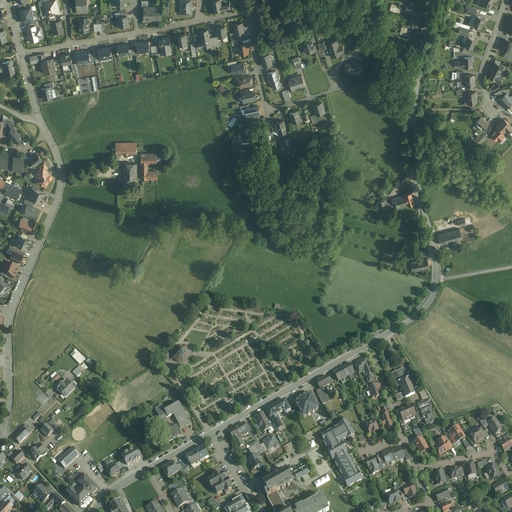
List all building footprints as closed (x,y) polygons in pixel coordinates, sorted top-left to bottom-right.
[(45,2),(44,3),(47,16),(59,13),(55,0),(52,1),(45,2)] [(85,0),(77,0),(78,10),(86,10),(85,0)] [(191,0),(185,0),(185,2),(181,2),(181,14),(191,14),(191,0)] [(220,0),(217,0),(211,1),(214,12),(230,9),(229,4),(221,6),(220,0)] [(482,0),(480,4),(489,9),(494,0),(482,0)] [(410,4),(407,3),(405,11),(414,13),(415,6),(412,6),(413,3),(411,3),(410,4)] [(20,9),(19,9),(21,14),(22,17),(21,17),(23,22),(34,20),(31,6),(20,9)] [(153,21),(153,7),(148,7),(144,7),(144,20),(148,20),(148,21),(153,21)] [(162,7),(153,7),(153,21),(158,21),(158,20),(162,20),(162,7)] [(120,17),(119,17),(120,24),(120,27),(128,26),(127,16),(120,17)] [(484,20),(477,17),(473,26),(481,29),(484,20)] [(84,22),(79,23),(80,32),(89,31),(88,18),(84,18),(84,22)] [(61,20),(56,22),(52,23),(55,33),(54,33),(55,34),(57,34),(57,33),(64,32),(61,20)] [(427,23),(419,20),(416,29),(424,32),(427,23)] [(242,23),(233,25),(235,33),(235,36),(244,34),(242,28),(243,28),(242,23)] [(36,26),(35,26),(30,27),(27,27),(31,40),(38,39),(38,35),(42,35),(40,29),(36,30),(36,26)] [(225,27),(217,28),(218,37),(223,36),(224,41),(228,40),(227,36),(225,27)] [(469,30),(460,27),(458,34),(466,37),(469,30)] [(208,30),(200,32),(201,36),(200,36),(201,41),(197,41),(198,48),(211,46),(210,39),(208,30)] [(186,34),(177,36),(179,46),(180,46),(180,49),(187,48),(186,45),(187,45),(186,34)] [(169,37),(159,39),(161,55),(172,53),(170,42),(170,41),(170,42),(169,37)] [(476,41),(468,38),(465,47),(472,50),(476,41)] [(511,42),(505,40),(502,49),(509,52),(511,47),(511,42)] [(149,41),(140,43),(140,42),(137,42),(137,48),(138,53),(139,53),(150,51),(149,41)] [(307,43),(304,44),(304,46),(305,50),(305,49),(307,53),(314,51),(313,47),(312,43),(311,41),(307,43)] [(324,41),(318,43),(320,51),(327,49),(324,41)] [(336,41),(327,44),(328,48),(329,48),(332,57),(341,54),(344,53),(342,48),(339,49),(336,41)] [(125,44),(117,46),(118,50),(118,55),(119,55),(119,53),(123,53),(123,55),(130,54),(129,50),(128,44),(128,46),(126,46),(125,44)] [(247,44),(238,46),(240,55),(248,54),(247,44)] [(111,47),(99,49),(100,55),(100,59),(112,57),(111,47)] [(88,51),(85,52),(84,51),(76,53),(78,65),(79,65),(78,63),(82,62),(82,63),(90,62),(89,54),(89,50),(88,51)] [(45,54),(32,57),(33,63),(43,61),(46,60),(45,54)] [(70,54),(61,55),(62,64),(63,65),(68,64),(68,63),(71,62),(72,64),(72,63),(70,54)] [(270,54),(260,57),(263,67),(273,64),(270,54)] [(472,58),(464,58),(464,63),(458,63),(458,68),(472,68),(472,58)] [(46,60),(43,61),(45,73),(56,71),(55,66),(61,65),(60,60),(54,61),(53,59),(46,60)] [(361,59),(345,65),(348,73),(364,68),(361,59)] [(12,60),(0,63),(0,64),(0,66),(3,66),(3,67),(0,67),(0,71),(4,70),(6,76),(16,74),(12,60)] [(237,64),(231,65),(232,65),(233,74),(243,71),(245,71),(243,63),(237,64)] [(500,65),(495,63),(491,73),(489,77),(490,78),(500,83),(504,74),(504,73),(502,72),(504,68),(500,65)] [(281,85),(276,72),(269,74),(273,88),(281,85)] [(457,73),(454,73),(454,75),(452,75),(452,80),(454,80),(454,79),(462,80),(462,72),(457,72),(457,73)] [(302,75),(288,80),(292,90),(297,88),(304,85),(305,86),(305,85),(302,75)] [(251,76),(238,79),(239,79),(239,83),(241,83),(242,87),(253,85),(251,76)] [(474,76),(465,76),(466,82),(460,82),(460,86),(466,86),(474,86),(474,76)] [(45,88),(41,89),(44,100),(53,98),(52,93),(55,93),(54,89),(51,89),(51,87),(45,88)] [(288,90),(282,92),(285,100),(291,98),(288,90)] [(248,92),(242,93),(242,94),(243,102),(246,101),(247,102),(249,101),(255,100),(255,96),(256,96),(255,93),(254,94),(253,91),(248,92)] [(475,93),(467,94),(468,100),(465,100),(465,106),(473,105),(473,104),(477,103),(475,93)] [(510,97),(507,94),(499,101),(506,108),(511,103),(511,95),(511,96),(510,97)] [(322,103),(313,105),(312,106),(313,111),(315,110),(316,114),(317,116),(317,115),(325,113),(322,103)] [(250,107),(245,108),(245,109),(246,114),(244,114),(247,119),(250,118),(251,117),(260,115),(258,106),(250,107)] [(301,120),(298,111),(290,113),(293,123),(301,120)] [(316,114),(310,116),(313,124),(319,122),(317,115),(317,116),(316,114)] [(488,124),(481,118),(475,123),(476,124),(479,127),(476,131),(479,134),(483,130),(482,130),(483,130),(488,124)] [(511,127),(503,119),(496,127),(502,133),(505,130),(506,131),(506,130),(508,132),(511,136),(511,135),(511,127)] [(284,120),(270,125),(272,130),(276,128),(277,132),(286,129),(284,120)] [(10,129),(9,130),(9,132),(8,139),(12,139),(14,142),(17,142),(19,141),(22,139),(13,127),(10,129)] [(483,130),(479,134),(477,136),(478,136),(474,141),(479,146),(483,142),(485,142),(488,135),(484,131),(483,130),(482,130),(483,130)] [(294,156),(289,136),(280,139),(285,158),(294,156)] [(250,142),(240,142),(240,138),(232,138),(232,149),(241,149),(243,149),(244,149),(244,153),(250,153),(250,142)] [(116,155),(137,154),(137,143),(116,143),(116,155)] [(500,159),(491,152),(489,154),(498,161),(500,159)] [(41,160),(35,153),(29,158),(29,162),(30,164),(33,167),(41,160)] [(157,154),(141,154),(142,179),(157,179),(157,171),(147,171),(147,164),(157,164),(157,154)] [(137,163),(124,163),(124,181),(137,181),(137,163)] [(45,170),(43,167),(40,169),(35,173),(39,179),(37,183),(45,186),(48,181),(49,181),(50,180),(51,179),(51,178),(51,177),(51,176),(50,175),(49,175),(45,170)] [(2,193),(9,196),(14,186),(7,183),(2,193)] [(9,196),(16,200),(21,189),(14,186),(9,196)] [(37,191),(32,189),(30,193),(43,199),(45,194),(37,191)] [(43,199),(30,193),(28,198),(41,203),(43,199)] [(405,195),(395,198),(397,204),(398,208),(408,205),(414,203),(411,193),(405,194),(405,195)] [(386,208),(384,200),(373,204),(376,212),(386,208)] [(3,205),(0,203),(0,212),(4,215),(8,207),(4,205),(3,205)] [(31,207),(27,205),(23,213),(34,218),(38,210),(31,207)] [(32,223),(21,219),(19,224),(22,225),(21,229),(28,233),(32,223)] [(460,231),(438,236),(440,246),(462,241),(460,231)] [(20,236),(18,235),(16,239),(29,245),(31,240),(26,238),(20,236)] [(29,245),(16,239),(14,244),(27,250),(29,245)] [(17,252),(13,250),(12,252),(8,251),(6,255),(12,257),(11,260),(20,264),(24,255),(17,252)] [(418,260),(413,261),(415,270),(429,267),(427,258),(418,260)] [(11,266),(5,264),(3,268),(16,274),(18,269),(11,266)] [(16,274),(3,268),(1,273),(7,275),(14,278),(16,274)] [(189,352),(186,347),(179,347),(175,353),(177,356),(175,357),(178,360),(182,361),(187,360),(190,357),(191,352),(189,352)] [(76,350),(71,356),(75,360),(80,355),(76,350)] [(85,359),(80,355),(75,360),(80,365),(85,359)] [(366,359),(357,363),(358,366),(355,367),(358,374),(361,373),(362,372),(364,376),(365,375),(366,377),(367,377),(368,379),(372,377),(373,377),(366,359)] [(350,363),(342,368),(346,378),(349,376),(350,380),(354,378),(352,374),(354,373),(350,364),(350,363)] [(82,373),(78,368),(73,373),(78,378),(82,373)] [(342,368),(334,373),(338,382),(341,381),(343,384),(346,382),(344,379),(346,378),(342,368)] [(402,369),(391,374),(396,384),(399,383),(399,382),(407,379),(402,369)] [(60,378),(55,373),(52,376),(57,381),(60,378)] [(327,376),(316,382),(320,390),(324,388),(325,387),(327,391),(333,388),(327,376)] [(407,379),(399,382),(399,383),(403,393),(406,398),(415,394),(408,378),(407,379)] [(75,387),(67,379),(63,383),(62,383),(59,386),(60,386),(57,390),(65,398),(75,388),(76,387),(75,386),(75,387)] [(369,383),(365,385),(368,390),(369,389),(372,388),(372,387),(377,385),(374,381),(369,383)] [(377,385),(372,387),(372,388),(369,389),(373,398),(376,397),(376,398),(381,396),(377,385)] [(324,388),(320,390),(316,392),(323,405),(330,402),(324,388)] [(428,399),(424,390),(419,393),(422,401),(428,399)] [(403,393),(395,396),(397,402),(406,398),(403,393)] [(307,394),(297,400),(298,401),(295,403),(303,417),(306,415),(307,416),(316,412),(315,410),(319,408),(311,394),(308,396),(307,394)] [(285,400),(276,405),(280,413),(285,410),(286,412),(291,410),(285,400)] [(420,403),(417,404),(420,410),(420,409),(422,414),(431,410),(429,405),(427,400),(423,402),(420,403)] [(165,410),(162,405),(155,409),(160,418),(155,421),(154,419),(148,422),(153,431),(163,426),(166,433),(163,434),(168,443),(182,436),(177,427),(172,430),(166,419),(174,415),(181,428),(189,424),(178,403),(165,410)] [(276,405),(266,411),(270,418),(277,415),(279,419),(282,418),(280,413),(276,405)] [(415,414),(411,405),(405,408),(410,419),(416,417),(416,416),(415,414)] [(405,408),(399,411),(402,419),(403,422),(404,422),(410,419),(405,408)] [(431,410),(422,414),(424,419),(426,424),(429,423),(430,423),(434,421),(431,415),(429,411),(431,410)] [(39,412),(33,419),(35,421),(41,414),(39,412)] [(272,428),(263,413),(255,417),(263,432),(272,428)] [(279,419),(277,415),(270,418),(274,425),(277,430),(278,430),(283,427),(279,419)] [(384,417),(382,418),(383,421),(381,422),(383,426),(385,425),(386,429),(393,426),(388,415),(384,417)] [(53,419),(48,424),(54,429),(57,427),(56,425),(57,424),(53,419)] [(502,430),(495,419),(488,423),(488,424),(495,435),(502,430)] [(484,421),(480,423),(484,429),(489,426),(488,424),(488,423),(486,420),(484,421)] [(340,426),(339,427),(338,426),(334,428),(335,429),(331,431),(331,430),(327,433),(324,435),(321,437),(325,443),(324,443),(326,448),(327,447),(328,450),(327,451),(333,461),(334,460),(336,464),(335,464),(338,468),(340,471),(339,471),(342,475),(345,480),(344,481),(347,488),(349,487),(350,487),(354,485),(353,485),(357,483),(361,481),(363,480),(359,472),(357,473),(355,468),(353,464),(352,464),(351,461),(349,456),(348,457),(340,442),(341,442),(342,442),(346,440),(346,439),(347,439),(348,440),(355,436),(354,434),(352,430),(351,430),(350,427),(350,426),(348,422),(347,423),(346,421),(339,425),(340,426)] [(373,421),(366,424),(370,434),(378,431),(375,424),(374,421),(373,421)] [(244,423),(229,432),(233,439),(234,439),(238,448),(244,446),(240,438),(244,436),(244,435),(249,432),(244,423)] [(26,425),(13,438),(19,444),(34,430),(32,427),(30,429),(26,425)] [(47,425),(41,431),(48,438),(54,431),(47,425)] [(277,430),(274,425),(271,426),(276,434),(279,432),(278,430),(277,430)] [(464,438),(458,427),(450,432),(452,436),(450,437),(452,441),(454,440),(456,443),(464,438)] [(483,433),(479,427),(474,430),(481,441),(485,438),(486,438),(483,433)] [(420,429),(413,431),(418,439),(421,438),(425,436),(420,429)] [(474,430),(469,434),(472,438),(476,444),(481,441),(474,430)] [(273,436),(263,442),(264,443),(267,449),(273,445),(275,449),(279,447),(273,436)] [(421,438),(418,439),(414,442),(420,452),(427,448),(425,444),(425,443),(424,442),(423,442),(421,438)] [(446,443),(443,438),(437,442),(440,446),(436,449),(440,455),(449,449),(446,444),(445,443),(446,443)] [(505,442),(500,445),(504,452),(511,447),(511,444),(509,440),(505,442)] [(260,446),(258,441),(253,444),(254,446),(255,446),(257,450),(256,451),(259,454),(263,452),(260,446)] [(267,449),(264,443),(260,446),(263,452),(264,453),(268,450),(267,449)] [(291,443),(284,447),(287,452),(294,448),(291,443)] [(41,446),(36,450),(31,455),(37,462),(47,454),(41,446)] [(73,448),(58,461),(64,468),(79,455),(73,448)] [(203,448),(195,453),(200,462),(208,457),(203,448)] [(400,448),(391,452),(395,461),(395,462),(405,458),(400,448)] [(135,449),(125,456),(126,458),(130,464),(136,461),(140,458),(136,452),(135,449)] [(18,453),(11,458),(16,464),(24,457),(18,450),(17,451),(18,453)] [(390,451),(382,454),(383,455),(385,461),(386,464),(395,461),(391,452),(390,451)] [(195,453),(187,457),(192,467),(200,462),(195,453)] [(257,455),(256,455),(252,457),(247,460),(250,465),(251,465),(253,470),(258,468),(257,467),(261,464),(257,455)] [(385,461),(383,455),(377,458),(380,464),(385,461)] [(218,465),(215,458),(210,460),(214,467),(218,465)] [(374,458),(365,461),(371,475),(380,471),(377,466),(374,458)] [(120,472),(116,465),(113,466),(111,462),(108,464),(108,462),(104,465),(111,478),(115,475),(120,472)] [(174,463),(163,469),(168,478),(179,472),(174,463)] [(31,471),(25,465),(16,474),(22,480),(31,471)] [(474,465),(466,466),(468,477),(476,475),(476,473),(474,465)] [(500,474),(495,465),(493,466),(486,470),(491,479),(500,474)] [(306,466),(294,472),(294,473),(295,474),(294,474),(296,478),(297,477),(300,476),(302,478),(309,474),(308,473),(309,472),(306,466)] [(459,468),(450,470),(452,479),(461,477),(461,476),(459,469),(459,468)] [(280,473),(277,475),(277,474),(274,475),(275,477),(272,478),(273,479),(269,481),(269,480),(266,482),(266,483),(264,484),(265,487),(267,490),(265,492),(267,497),(277,492),(281,489),(282,491),(285,489),(285,488),(287,486),(288,487),(291,486),(290,485),(293,483),(289,476),(286,470),(283,472),(282,471),(279,472),(280,473)] [(226,480),(222,473),(221,474),(220,472),(213,476),(214,478),(208,481),(212,489),(214,488),(218,495),(224,491),(225,493),(232,489),(231,488),(232,487),(228,479),(226,480)] [(443,472),(439,473),(438,473),(439,474),(435,475),(436,482),(439,481),(440,484),(446,483),(444,477),(443,472)] [(79,473),(72,480),(76,484),(83,477),(79,473)] [(295,474),(294,473),(289,476),(293,483),(297,481),(296,478),(294,474),(295,474)] [(99,490),(84,476),(83,477),(76,484),(78,486),(81,488),(82,487),(91,495),(92,496),(99,490)] [(315,483),(317,487),(326,482),(324,478),(315,483)] [(504,482),(499,485),(498,484),(497,485),(493,487),(497,496),(508,489),(504,482)] [(174,484),(168,487),(172,494),(178,491),(174,484)] [(51,496),(41,485),(34,493),(43,502),(40,505),(41,506),(46,501),(51,496)] [(418,495),(413,485),(404,488),(405,489),(403,490),(405,495),(406,495),(407,495),(409,499),(418,495)] [(8,493),(0,486),(0,494),(4,498),(8,493)] [(81,488),(78,486),(73,491),(70,488),(66,493),(80,507),(91,495),(82,487),(81,488)] [(172,494),(171,495),(173,498),(174,498),(175,501),(186,495),(182,489),(178,491),(172,494)] [(393,493),(386,495),(390,505),(400,500),(399,497),(397,493),(396,490),(395,490),(392,491),(393,493)] [(441,492),(435,495),(438,502),(440,501),(447,498),(448,501),(450,500),(447,491),(442,493),(441,492)] [(274,511),(283,511),(287,510),(277,492),(267,497),(274,511)] [(306,503),(303,505),(303,504),(295,508),(294,509),(295,510),(291,511),(326,511),(329,510),(327,507),(330,506),(328,503),(327,504),(324,499),(325,498),(324,496),(322,497),(321,494),(315,497),(316,498),(311,501),(311,502),(307,504),(306,503)] [(511,494),(503,500),(508,508),(511,505),(511,494)] [(65,503),(57,495),(43,508),(46,511),(55,502),(61,508),(65,503)] [(186,495),(175,501),(175,502),(176,501),(177,504),(179,508),(180,507),(186,504),(189,502),(186,495)] [(20,502),(14,496),(11,499),(18,504),(20,502)] [(214,498),(208,501),(211,506),(212,506),(217,503),(214,498)] [(239,498),(232,502),(233,504),(227,508),(228,509),(225,511),(248,511),(251,510),(248,505),(244,507),(243,505),(245,504),(242,498),(240,500),(239,498)] [(126,511),(120,500),(116,503),(115,502),(113,504),(110,506),(113,511),(126,511)] [(150,506),(147,508),(148,511),(154,511),(160,508),(159,506),(159,505),(157,502),(156,502),(150,506)] [(450,504),(450,503),(446,505),(441,507),(443,511),(448,511),(453,510),(450,504)]
